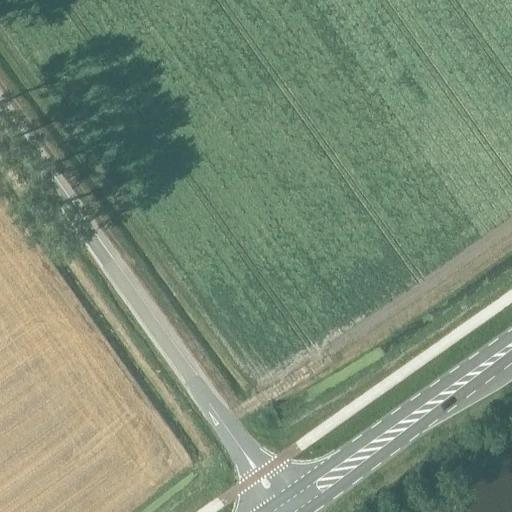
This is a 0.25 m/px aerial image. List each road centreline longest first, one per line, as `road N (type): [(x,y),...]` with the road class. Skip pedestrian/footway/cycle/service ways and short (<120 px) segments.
road 1 (unclassified): [(239,448),(0,112)]
road 2 (primary): [(511,335),(288,493)]
road 3 (primary): [(307,511),(511,356)]
